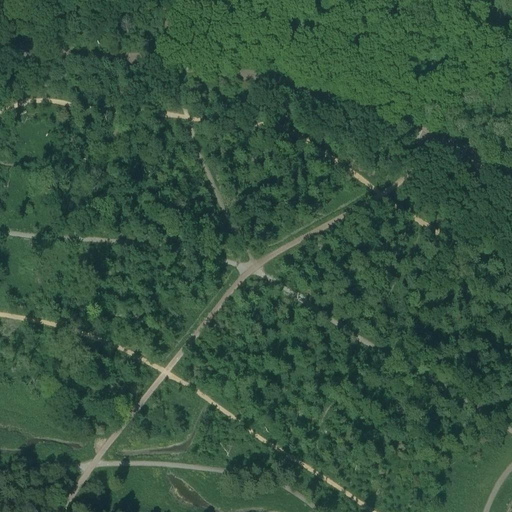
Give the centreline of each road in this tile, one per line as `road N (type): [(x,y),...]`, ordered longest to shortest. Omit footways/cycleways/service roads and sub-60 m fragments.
road 1 (unknown): [(511,276),(378,196),(293,130),(33,97),(0,109)]
road 2 (unclassified): [(0,52),(171,65),(270,83),(383,119),(511,186)]
road 3 (unknown): [(372,511),(143,357),(0,314)]
